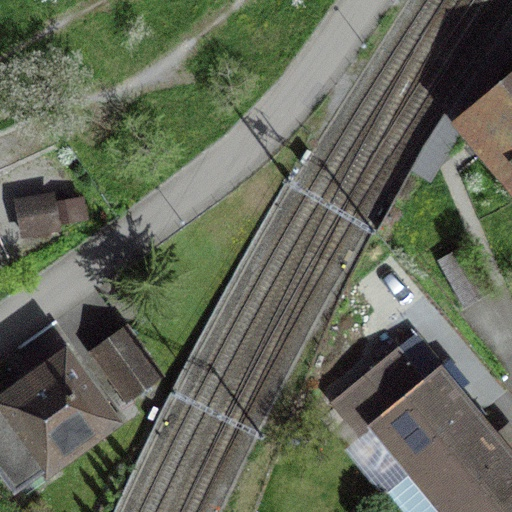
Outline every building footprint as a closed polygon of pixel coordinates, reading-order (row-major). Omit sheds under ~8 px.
[(511,94),(458,136),(511,205),(511,94)] [(492,284),(467,244),(439,262),(464,302),(492,284)] [(129,330),(96,350),(123,393),(156,372),(129,330)] [(68,351),(0,402),(0,473),(27,510),(105,451),(94,436),(118,418),(68,351)] [(395,351),(344,392),(440,511),(511,511),(511,455),(497,436),(460,389),(445,368),(423,386),(395,351)]
